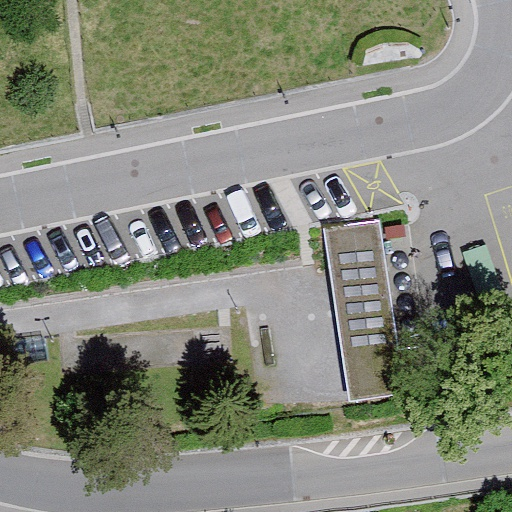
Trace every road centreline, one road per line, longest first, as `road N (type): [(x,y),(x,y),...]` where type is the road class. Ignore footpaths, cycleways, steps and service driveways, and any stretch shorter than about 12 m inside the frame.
road 1 (residential): [(0,204),(437,114),(487,82),(506,31),(504,0)]
road 2 (tertiary): [(511,452),(291,484),(101,488),(0,474)]
